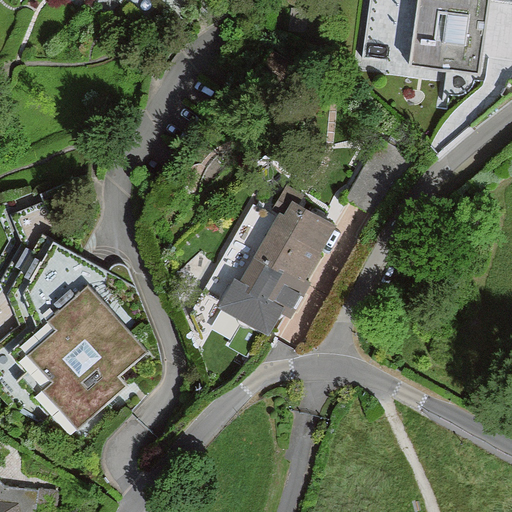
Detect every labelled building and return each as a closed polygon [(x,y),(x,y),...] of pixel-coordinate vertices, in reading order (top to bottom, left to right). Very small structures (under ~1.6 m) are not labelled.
[(85,0),(108,24),(127,8),(140,24),(159,7),(163,13),(176,0),(85,0)] [(418,0),(410,64),(482,73),(484,56),(491,2),(491,0),(418,0)] [(0,377),(2,380),(11,372),(53,419),(64,411),(82,431),(130,387),(122,378),(151,353),(132,333),(145,322),(129,283),(112,273),(97,265),(55,239),(91,204),(90,175),(43,193),(47,202),(14,215),(25,243),(0,285),(0,377)] [(283,217),(228,313),(272,337),(334,228),(300,209),(306,199),(290,189),(276,213),(283,217)] [(0,511),(57,511),(59,491),(41,489),(41,492),(8,489),(0,480),(0,511)]
